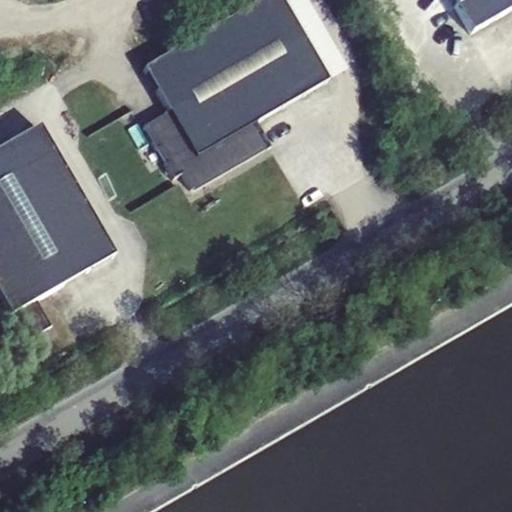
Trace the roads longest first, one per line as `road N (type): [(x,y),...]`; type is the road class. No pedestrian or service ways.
road 1 (unclassified): [(511,166),(0,456)]
road 2 (unknown): [(397,0),(439,80),(456,90),(511,68)]
